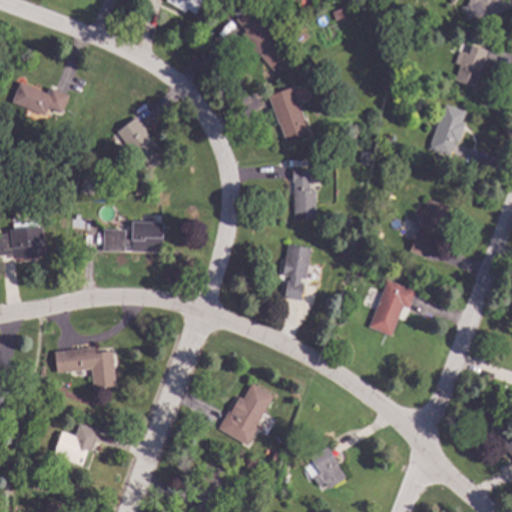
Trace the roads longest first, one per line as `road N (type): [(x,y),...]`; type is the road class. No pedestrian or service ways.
road 1 (residential): [(0,7),(153,65),(209,121),(231,201),(203,311),(131,511)]
road 2 (residential): [(488,511),(423,443),(325,373),(203,311),(119,297),(0,325)]
road 3 (residential): [(423,443),(511,192)]
